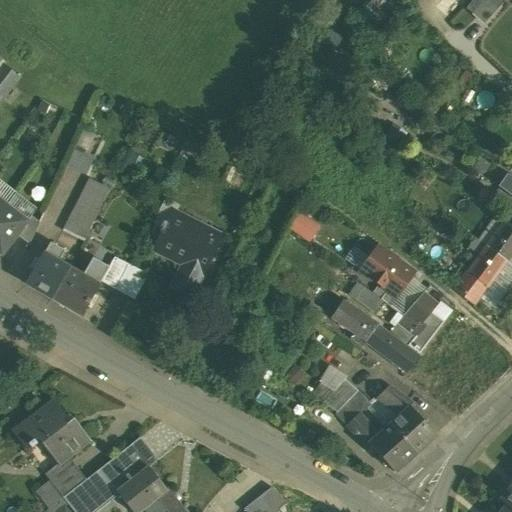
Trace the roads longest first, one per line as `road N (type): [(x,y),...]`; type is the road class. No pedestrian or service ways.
road 1 (tertiary): [(371,511),(0,298)]
road 2 (residential): [(411,511),(469,432),(511,393)]
